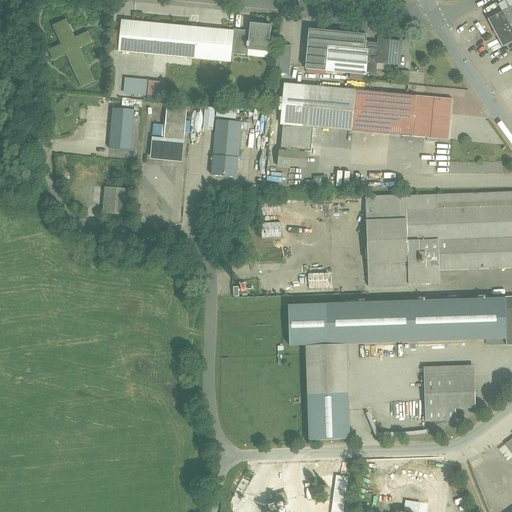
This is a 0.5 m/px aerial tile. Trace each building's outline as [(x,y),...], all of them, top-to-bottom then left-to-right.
[(511,0),(506,0),(498,5),(502,12),(488,19),(502,46),(503,47),(511,41),(511,0)] [(76,38),(67,19),(53,26),(62,44),(49,50),(53,61),(67,55),(82,88),(96,81),(81,48),(94,42),(89,31),(76,38)] [(200,28),(122,21),(119,51),(231,62),(232,54),(234,32),(234,31),(200,28)] [(250,31),(234,30),(234,31),(234,32),(232,54),(248,55),(249,47),(269,49),(268,52),(269,52),(272,25),(251,23),(250,31)] [(367,35),(310,29),(306,69),(326,71),(328,46),(366,49),(367,41),(367,35)] [(401,41),(380,39),(379,42),(378,63),(399,65),(401,41)] [(379,42),(367,41),(366,49),(369,50),(367,74),(376,75),(378,63),(379,42)] [(292,46),(279,45),(276,73),(290,74),(292,46)] [(366,49),(328,46),(326,71),(367,75),(367,74),(369,50),(366,49)] [(410,72),(398,70),(397,84),(409,85),(410,72)] [(138,81),(126,80),(125,93),(137,94),(138,81)] [(138,81),(137,94),(148,95),(150,82),(138,81)] [(150,82),(148,95),(164,97),(165,83),(150,82)] [(357,90),(287,84),(283,125),(353,131),(357,90)] [(416,96),(357,90),(353,131),(413,137),(416,96)] [(453,99),(416,96),(413,137),(449,140),(453,99)] [(124,98),(123,106),(129,107),(129,108),(141,109),(142,101),(124,98)] [(238,119),(239,108),(219,106),(218,117),(238,119)] [(134,110),(114,108),(110,149),(131,151),(134,110)] [(187,111),(168,109),(165,138),(184,140),(187,111)] [(242,123),(217,120),(212,176),(237,178),(242,123)] [(252,134),(249,154),(260,156),(263,135),(252,134)] [(153,137),(151,159),(182,162),(184,140),(165,138),(153,137)] [(298,150),(290,149),(290,152),(281,151),(279,167),(289,168),(290,166),(306,167),(307,153),(297,153),(298,150)] [(128,189),(107,187),(104,213),(125,215),(128,189)] [(511,192),(365,197),(367,287),(409,286),(409,285),(408,256),(438,255),(438,241),(511,237),(511,192)] [(281,201),(261,201),(262,216),(281,215),(281,201)] [(281,223),(262,223),(262,238),(282,237),(281,223)] [(511,237),(438,241),(438,255),(439,271),(511,267),(511,237)] [(438,255),(408,256),(409,285),(440,283),(439,271),(438,255)] [(329,273),(309,274),(309,289),(329,288),(329,273)] [(346,304),(289,305),(290,346),(307,345),(308,397),(349,395),(347,344),(507,339),(506,299),(506,298),(486,299),(486,296),(479,296),(479,299),(426,301),(426,298),(419,298),(419,301),(366,303),(366,300),(345,301),(346,304)] [(475,376),(425,377),(426,422),(457,421),(456,409),(476,408),(475,376)] [(349,395),(308,397),(310,441),(350,439),(349,395)] [(344,511),(349,476),(336,474),(330,511),(344,511)] [(287,511),(284,501),(264,507),(265,511),(287,511)]
